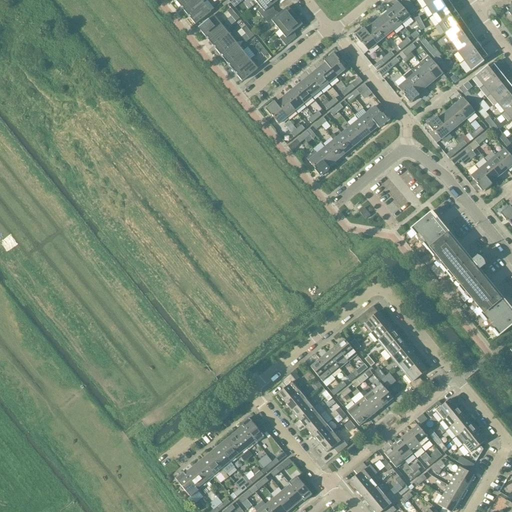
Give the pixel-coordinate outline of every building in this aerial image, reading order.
[(200,0),(189,0),(180,7),(188,16),(203,3),(200,0)] [(260,0),(257,3),(261,9),(257,12),(264,20),(273,12),(270,8),(279,0),(260,0)] [(390,10),(401,24),(410,17),(395,0),(392,2),(395,6),(390,10)] [(436,0),(427,6),(433,15),(450,4),(447,0),(436,0)] [(203,3),(188,16),(195,25),(211,12),(203,3)] [(414,9),(410,4),(406,7),(410,12),(414,9)] [(456,13),(450,4),(433,15),(439,25),(456,13)] [(273,12),(264,20),(270,27),(274,24),(278,30),(295,16),(288,7),(277,16),(273,12)] [(231,17),(235,13),(231,8),(227,12),(231,17)] [(381,17),(393,31),(401,24),(390,10),(381,17)] [(239,19),(235,13),(231,17),(235,22),(239,19)] [(462,22),(456,13),(439,25),(445,34),(462,22)] [(198,29),(205,38),(221,25),(214,16),(198,29)] [(295,16),(278,30),(283,35),(279,38),(286,46),(295,39),(291,34),(302,25),(295,16)] [(373,24),(384,38),(393,31),(381,17),(373,24)] [(469,31),(462,22),(445,34),(452,43),(469,31)] [(384,38),(373,24),(365,31),(376,45),(384,38)] [(213,47),(228,34),(221,25),(205,38),(213,47)] [(245,34),(249,31),(245,26),(241,29),(245,34)] [(241,29),(237,33),(241,38),(245,34),(241,29)] [(365,31),(364,29),(354,37),(360,44),(361,43),(368,51),(376,45),(365,31)] [(254,36),(249,31),(245,34),(250,40),(254,36)] [(411,36),(414,40),(419,35),(416,31),(411,36)] [(475,40),(469,31),(452,43),(458,52),(475,40)] [(220,55),(235,43),(228,34),(213,47),(220,55)] [(408,38),(402,43),(406,47),(411,42),(408,38)] [(425,48),(429,45),(425,40),(421,43),(425,48)] [(481,48),(475,40),(458,52),(465,61),(481,48)] [(227,64),(243,51),(235,43),(220,55),(227,64)] [(406,47),(402,43),(397,47),(400,51),(406,47)] [(260,52),(264,49),(260,44),(256,47),(260,52)] [(413,45),(407,49),(411,53),(416,48),(413,45)] [(433,50),(429,45),(425,48),(429,53),(433,50)] [(487,57),(481,48),(465,61),(472,71),(484,63),(482,60),(487,57)] [(268,54),(264,49),(260,52),(264,57),(268,54)] [(411,53),(407,49),(402,53),(405,57),(411,53)] [(243,51),(227,64),(234,73),(250,60),(243,51)] [(324,62),(325,63),(337,77),(345,70),(338,62),(339,61),(333,54),(324,62)] [(384,64),(389,60),(386,56),(380,61),(384,64)] [(428,56),(419,63),(434,81),(440,77),(442,80),(446,78),(428,56)] [(439,65),(443,62),(439,57),(435,60),(439,65)] [(250,60),(234,73),(242,82),(257,69),(250,60)] [(391,62),(378,73),(381,77),(395,66),(391,62)] [(448,67),(443,62),(439,65),(444,71),(448,67)] [(325,63),(317,70),(328,84),(337,77),(325,63)] [(419,63),(411,70),(426,88),(434,81),(419,63)] [(476,76),(484,86),(500,73),(494,65),(489,69),(487,67),(476,76)] [(328,84),(317,70),(309,77),(320,91),(328,84)] [(403,77),(406,81),(417,95),(418,95),(426,88),(411,70),(403,77)] [(484,86),(491,94),(507,82),(500,73),(484,86)] [(454,75),(450,78),(455,84),(459,81),(454,75)] [(320,91),(309,77),(300,84),(312,98),(320,91)] [(359,78),(346,89),(349,93),(362,82),(359,78)] [(419,96),(418,95),(417,95),(406,81),(398,88),(405,96),(404,97),(410,104),(419,96)] [(491,94),(498,103),(511,91),(511,88),(507,82),(491,94)] [(312,98),(300,84),(292,90),(303,104),(312,98)] [(351,95),(354,99),(367,88),(364,84),(351,95)] [(463,86),(459,89),(463,95),(467,91),(463,86)] [(303,104),(292,90),(283,97),(295,111),(303,104)] [(505,112),(511,105),(511,91),(498,103),(505,112)] [(460,101),(454,106),(466,120),(474,113),(459,95),(459,96),(457,98),(460,101)] [(275,104),(287,118),(295,111),(283,97),(275,104)] [(330,102),(333,106),(338,102),(335,98),(330,102)] [(474,108),(478,105),(474,99),(470,103),(474,108)] [(275,104),(274,102),(265,110),(270,117),(271,116),(278,125),(287,118),(275,104)] [(328,110),(333,106),(330,102),(329,103),(324,107),(328,110)] [(335,108),(338,112),(343,108),(340,104),(335,108)] [(482,110),(478,105),(474,108),(478,113),(482,110)] [(466,120),(454,106),(446,113),(457,127),(466,120)] [(378,127),(378,128),(379,129),(388,121),(383,115),(382,115),(375,107),(367,113),(378,127)] [(333,117),(338,112),(335,108),(330,113),(333,117)] [(313,116),(316,120),(321,116),(318,112),(313,116)] [(358,120),(370,134),(378,128),(378,127),(367,113),(358,120)] [(457,127),(446,113),(438,119),(437,120),(449,134),(457,127)] [(311,124),(316,120),(313,116),(308,120),(311,124)] [(488,125),(492,122),(488,117),(484,120),(488,125)] [(318,122),(321,126),(326,122),(323,118),(318,122)] [(437,120),(438,119),(437,118),(427,125),(433,132),(429,135),(436,144),(441,140),(449,134),(437,120)] [(370,134),(358,120),(350,127),(361,141),(370,134)] [(316,130),(321,126),(318,122),(313,127),(316,130)] [(497,127),(492,122),(488,125),(493,130),(497,127)] [(291,134),(296,130),(293,126),(288,130),(291,134)] [(361,141),(350,127),(341,134),(353,148),(361,141)] [(480,127),(475,131),(478,135),(483,131),(480,127)] [(300,133),(297,129),(296,130),(291,134),(294,138),(300,133)] [(310,129),(306,132),(310,136),(313,139),(316,136),(310,129)] [(478,135),(475,131),(470,136),(473,139),(478,135)] [(302,135),(305,139),(309,144),(313,140),(313,139),(310,136),(306,132),(302,135)] [(485,133),(480,138),(483,141),(489,137),(485,133)] [(353,148),(341,134),(336,138),(333,134),(330,137),(333,141),(344,155),(353,148)] [(503,142),(506,139),(502,134),(498,137),(503,142)] [(299,144),(305,139),(302,135),(296,140),(299,144)] [(483,141),(480,138),(475,142),(478,146),(478,145),(482,142),(483,141)] [(511,144),(506,139),(503,142),(507,148),(511,144)] [(325,148),(336,162),(344,155),(333,141),(325,148)] [(463,141),(458,145),(461,149),(467,145),(463,141)] [(461,149),(458,145),(453,150),(456,154),(461,149)] [(463,152),(466,155),(472,151),(469,147),(463,152)] [(336,162),(325,148),(316,154),(328,168),(336,162)] [(511,158),(504,149),(495,156),(507,170),(511,165),(511,158)] [(329,170),(328,168),(316,154),(314,152),(306,159),(315,170),(314,170),(320,177),(329,170)] [(454,166),(466,155),(463,152),(451,162),(454,166)] [(507,170),(495,156),(487,163),(498,177),(507,170)] [(498,177),(487,163),(479,170),(490,184),(498,177)] [(471,177),(474,181),(470,185),(476,192),(479,189),(482,193),(492,185),(490,184),(479,170),(471,177)] [(511,210),(510,208),(511,208),(509,207),(500,214),(506,221),(506,220),(511,227),(511,210)] [(364,209),(359,212),(365,220),(370,216),(364,209)] [(478,257),(477,257),(472,261),(431,212),(410,229),(451,279),(451,280),(452,282),(453,284),(454,285),(456,286),(457,287),(458,288),(499,337),(511,325),(511,309),(481,273),(485,270),(485,267),(485,265),(484,265),(484,263),(483,262),(483,261),(481,260),(480,258),(479,258),(478,257)] [(364,325),(370,333),(385,321),(378,312),(371,319),(366,313),(356,320),(361,326),(364,325)] [(377,341),(392,329),(385,321),(370,333),(377,341)] [(384,350),(399,338),(392,329),(377,341),(384,350)] [(391,358),(406,346),(399,338),(384,350),(391,358)] [(336,347),(348,362),(356,355),(344,340),(336,347)] [(398,367),(413,354),(406,346),(391,358),(398,367)] [(327,354),(340,369),(348,362),(336,347),(327,354)] [(319,361),(331,376),(340,369),(327,354),(319,361)] [(413,354),(398,367),(405,375),(419,363),(413,354)] [(323,383),(331,376),(319,361),(310,368),(323,383)] [(419,363),(405,375),(411,383),(409,385),(414,391),(424,384),(419,378),(426,371),(419,363)] [(285,403),(300,391),(293,382),(295,380),(290,374),(281,382),(286,388),(278,394),(285,403)] [(372,391),(384,406),(393,399),(380,384),(372,391)] [(300,391),(285,403),(292,411),(307,399),(300,391)] [(384,406),(372,391),(368,395),(365,391),(360,394),(364,398),(376,413),(384,406)] [(376,413),(364,398),(355,405),(367,420),(376,413)] [(299,420),(313,407),(307,399),(292,411),(299,420)] [(435,412),(442,421),(457,409),(450,400),(442,406),(438,402),(425,413),(429,417),(435,412)] [(359,427),(367,420),(355,405),(347,412),(359,427)] [(305,428),(320,416),(313,407),(299,420),(305,428)] [(449,429),(463,417),(457,409),(442,421),(449,429)] [(312,436),(327,424),(320,416),(305,428),(312,436)] [(455,437),(470,425),(463,417),(449,429),(455,437)] [(241,425),(243,427),(256,443),(264,437),(249,418),(241,425)] [(319,445),(334,433),(327,424),(312,436),(319,445)] [(470,425),(455,437),(462,446),(477,434),(470,425)] [(417,426),(409,433),(421,448),(430,441),(417,426)] [(235,434),(248,450),(256,443),(243,427),(235,434)] [(341,441),(334,433),(319,445),(326,453),(333,448),(338,454),(347,446),(342,440),(341,441)] [(400,440),(413,455),(421,448),(409,433),(400,440)] [(226,441),(240,457),(248,450),(235,434),(226,441)] [(484,442),(477,434),(462,446),(469,454),(476,462),(483,450),(479,446),(484,442)] [(392,447),(404,462),(413,455),(400,440),(392,447)] [(218,448),(231,464),(240,457),(226,441),(218,448)] [(447,450),(444,446),(440,450),(447,458),(453,454),(449,449),(447,450)] [(404,462),(392,447),(384,454),(396,469),(404,462)] [(231,464),(218,448),(210,454),(223,471),(231,464)] [(223,471),(210,454),(201,461),(215,478),(223,471)] [(267,456),(259,463),(264,469),(265,468),(270,463),(272,462),(267,456)] [(456,463),(471,471),(474,465),(460,457),(456,463)] [(272,462),(270,463),(274,467),(279,463),(276,459),(272,462)] [(215,478),(201,461),(193,468),(206,484),(215,478)] [(274,467),(270,463),(265,468),(268,471),(274,467)] [(356,491),(371,478),(377,474),(370,465),(367,468),(362,463),(353,471),(357,475),(349,482),(356,491)] [(281,465),(276,470),(279,473),(284,469),(281,465)] [(185,475),(198,491),(206,484),(193,468),(185,475)] [(454,477),(470,487),(473,482),(470,481),(473,476),(459,468),(454,477)] [(279,473),(276,470),(270,474),(274,478),(279,473)] [(260,471),(255,476),(258,480),(263,475),(260,471)] [(185,475),(183,472),(175,479),(190,498),(198,491),(185,475)] [(417,477),(414,473),(405,480),(408,484),(417,477)] [(258,480),(255,476),(250,480),(253,484),(258,480)] [(289,483),(291,486),(291,485),(302,499),(302,500),(304,502),(312,495),(297,477),(289,483)] [(467,491),(470,487),(454,477),(448,486),(462,495),(465,490),(467,491)] [(243,478),(235,484),(239,489),(243,485),(247,482),(243,478)] [(265,478),(260,482),(263,486),(269,482),(265,478)] [(371,478),(356,491),(363,499),(378,487),(371,478)] [(263,486),(260,482),(255,486),(258,490),(263,486)] [(239,489),(238,489),(241,493),(247,489),(243,485),(239,489)] [(291,485),(291,486),(283,492),(294,506),(302,500),(302,499),(291,485)] [(459,499),(462,495),(448,486),(443,496),(459,505),(462,501),(459,499)] [(370,507),(385,495),(378,487),(363,499),(370,507)] [(241,493),(238,489),(233,494),(236,497),(241,493)] [(249,492),(244,496),(247,500),(252,495),(249,492)] [(286,511),(294,506),(283,492),(274,499),(284,511),(286,511)] [(385,495),(370,507),(374,511),(381,511),(392,503),(385,495)] [(247,500),(244,496),(238,500),(242,504),(247,500)] [(456,510),(459,505),(443,496),(437,505),(448,511),(451,511),(454,508),(456,510)] [(227,499),(221,503),(225,507),(230,503),(227,499)] [(266,506),(270,511),(284,511),(274,499),(266,506)] [(225,507),(221,503),(216,507),(219,511),(225,507)]
